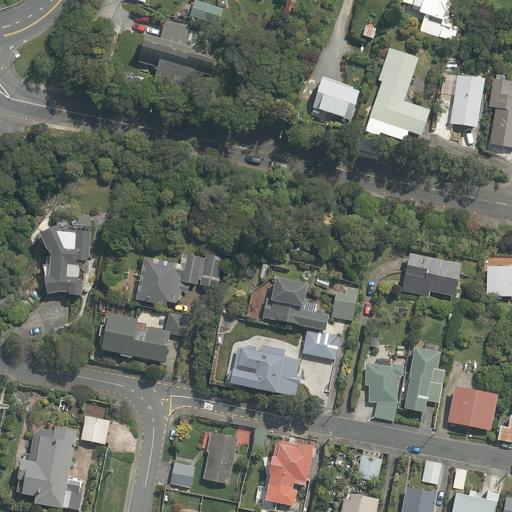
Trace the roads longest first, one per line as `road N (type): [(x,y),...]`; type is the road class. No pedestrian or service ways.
road 1 (tertiary): [(511,206),(5,96)]
road 2 (residential): [(121,385),(511,462)]
road 3 (residential): [(121,385),(143,398),(153,420),(140,511)]
road 4 (residential): [(0,360),(121,385)]
